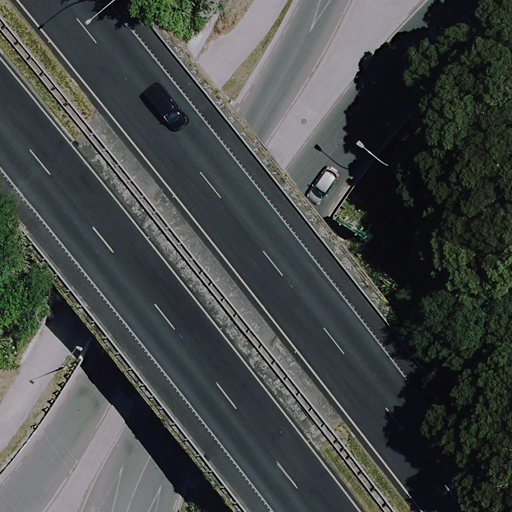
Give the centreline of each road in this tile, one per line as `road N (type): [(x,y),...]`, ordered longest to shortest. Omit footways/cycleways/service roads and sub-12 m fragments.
road 1 (motorway): [(60,0),(453,511)]
road 2 (primary): [(466,0),(267,221),(127,511)]
road 3 (primary): [(16,511),(174,266),(326,0)]
road 4 (motorway): [(302,511),(0,122)]
